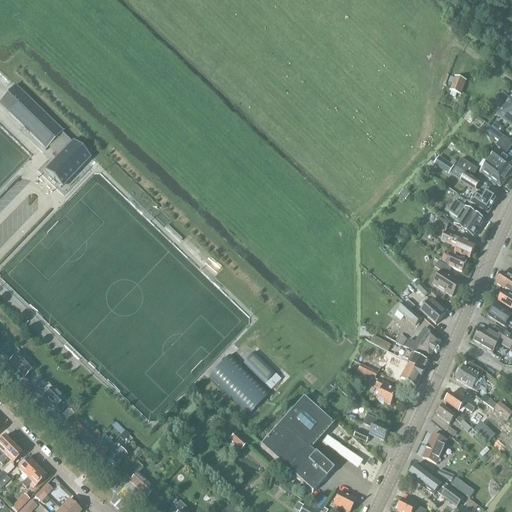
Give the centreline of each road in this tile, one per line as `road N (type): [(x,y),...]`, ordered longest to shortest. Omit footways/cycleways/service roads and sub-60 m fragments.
road 1 (tertiary): [(373,511),(511,211)]
road 2 (tertiary): [(124,494),(0,370)]
road 3 (unclassified): [(99,511),(0,412)]
